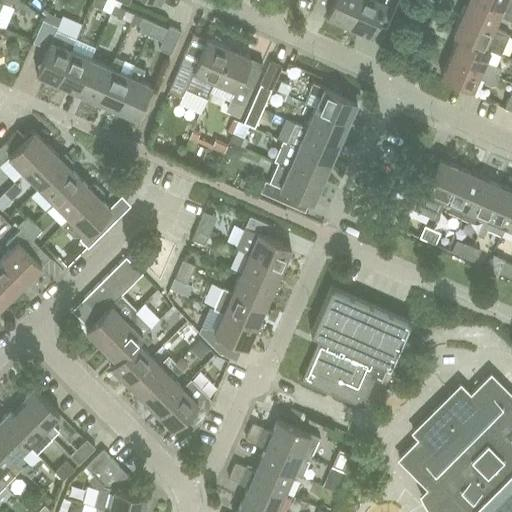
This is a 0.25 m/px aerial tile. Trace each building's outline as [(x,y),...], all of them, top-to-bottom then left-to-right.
[(110,13),(115,0),(91,0),(90,4),(110,13)] [(130,21),(133,13),(118,6),(121,1),(118,0),(115,0),(110,13),(130,21)] [(332,0),(326,14),(348,24),(358,0),(332,0)] [(397,0),(358,0),(348,24),(370,34),(375,22),(386,27),(397,0)] [(511,11),(485,0),(466,0),(461,13),(492,27),(497,15),(511,21),(511,11)] [(511,0),(485,0),(511,11),(511,0)] [(64,10),(61,23),(79,28),(82,15),(64,10)] [(153,22),(133,13),(130,21),(149,30),(153,22)] [(487,38),(492,27),(461,13),(452,33),(458,35),(489,49),(500,54),(504,45),(487,38)] [(56,82),(70,49),(75,39),(55,30),(57,25),(42,19),(32,41),(47,48),(36,73),(56,82)] [(170,53),(180,30),(168,25),(159,48),(170,53)] [(484,60),(489,49),(458,35),(449,55),(497,76),(501,67),(484,60)] [(208,93),(228,46),(207,37),(196,62),(182,56),(169,86),(183,92),(187,84),(208,93)] [(250,56),(228,46),(208,93),(208,94),(215,80),(234,89),(227,106),(241,112),(252,86),(239,80),(250,56)] [(76,90),(90,57),(70,49),(56,82),(76,90)] [(115,108),(130,75),(119,70),(124,59),(114,55),(110,66),(96,99),(115,108)] [(497,76),(449,55),(441,75),(472,89),(477,77),(493,84),(497,76)] [(96,99),(110,66),(90,57),(76,90),(96,99)] [(269,60),(259,83),(272,88),(282,65),(269,60)] [(134,65),(130,75),(115,108),(136,117),(150,84),(141,79),(145,70),(134,65)] [(319,96),(314,106),(347,121),(356,101),(312,81),(308,91),(319,96)] [(255,95),(251,102),(262,107),(266,100),(255,95)] [(259,115),(262,107),(251,102),(248,110),(259,115)] [(339,141),(347,121),(314,106),(306,126),(339,141)] [(339,141),(306,126),(295,121),(286,141),(297,146),(330,160),(339,141)] [(23,171),(49,145),(33,130),(15,148),(6,140),(0,145),(0,163),(8,156),(23,171)] [(230,142),(245,149),(248,141),(233,135),(230,142)] [(39,186),(69,156),(64,152),(63,154),(62,153),(58,153),(57,154),(49,145),(23,171),(39,186)] [(321,180),(330,160),(297,146),(288,166),(321,180)] [(54,201),(79,176),(71,168),(72,167),(72,163),(71,162),(73,160),(69,156),(39,186),(54,201)] [(442,204),(459,166),(439,157),(429,179),(418,174),(407,197),(411,205),(437,217),(441,208),(442,204)] [(321,180),(288,166),(277,161),(269,181),(265,179),(260,191),(282,201),(287,190),(312,201),(321,180)] [(465,207),(479,175),(459,166),(442,204),(448,207),(452,207),(454,202),(465,207)] [(485,216),(499,184),(479,175),(465,207),(479,214),(477,218),(479,221),(482,222),(485,216)] [(69,217),(99,187),(95,183),(93,184),(88,183),(87,184),(79,176),(54,201),(69,217)] [(501,234),(511,208),(511,189),(499,184),(485,216),(482,222),(477,233),(485,237),(489,228),(501,234)] [(115,219),(106,211),(110,207),(102,198),(102,193),(103,191),(99,187),(69,217),(61,224),(72,235),(77,235),(78,234),(81,236),(79,238),(87,246),(115,219)] [(11,198),(4,192),(0,196),(0,206),(1,208),(11,198)] [(207,207),(202,223),(214,227),(211,235),(225,240),(230,225),(217,220),(220,211),(207,207)] [(511,208),(501,234),(502,234),(506,225),(511,227),(511,208)] [(24,231),(34,221),(27,214),(17,224),(20,227),(24,231)] [(249,215),(244,226),(236,246),(281,266),(290,246),(266,235),(271,224),(249,215)] [(41,228),(34,221),(24,231),(31,238),(41,228)] [(427,239),(432,227),(424,224),(419,235),(427,239)] [(37,261),(45,253),(31,238),(24,231),(20,227),(5,242),(10,247),(1,256),(25,280),(41,265),(37,261)] [(440,230),(432,227),(427,239),(435,242),(440,230)] [(204,244),(208,234),(195,228),(191,238),(204,244)] [(467,256),(472,245),(465,241),(459,253),(467,256)] [(480,248),(472,245),(467,256),(475,260),(480,248)] [(277,277),(281,266),(236,246),(235,247),(248,252),(240,272),(279,288),(281,283),(279,282),(279,281),(278,277),(277,277)] [(125,255),(117,264),(134,281),(142,272),(125,255)] [(25,280),(1,256),(0,257),(0,285),(10,295),(25,280)] [(182,259),(178,268),(191,274),(195,264),(182,259)] [(507,274),(511,262),(504,259),(499,270),(507,274)] [(134,281),(117,264),(108,272),(125,289),(134,281)] [(187,283),(191,274),(178,268),(174,277),(187,283)] [(125,289),(108,272),(100,281),(117,298),(120,294),(125,289)] [(276,294),(279,288),(240,272),(231,291),(264,305),(269,295),(270,296),(274,294),(274,293),(276,294)] [(101,344),(135,311),(136,310),(120,294),(117,298),(100,281),(91,289),(108,306),(100,315),(99,315),(85,329),(101,344)] [(0,305),(10,295),(0,285),(0,305)] [(389,366),(409,321),(409,320),(330,286),(310,332),(321,336),(302,378),(358,402),(360,403),(373,375),(380,378),(386,365),(389,366)] [(261,317),(259,316),(264,305),(231,291),(222,287),(213,308),(222,311),(261,328),(264,323),(261,322),(262,321),(261,317)] [(108,306),(91,289),(83,298),(99,315),(100,315),(108,306)] [(116,360),(145,332),(144,332),(150,326),(142,318),(135,311),(101,344),(116,359),(116,360)] [(259,333),(261,328),(222,311),(214,331),(201,325),(198,331),(218,352),(221,353),(228,338),(246,346),(251,335),(253,335),(256,333),(257,333),(259,333)] [(126,381),(151,355),(143,348),(152,339),(145,332),(116,360),(116,359),(110,365),(126,381)] [(141,396),(175,362),(168,355),(159,364),(151,355),(126,381),(141,396)] [(157,412),(182,386),(173,378),(182,369),(175,362),(141,396),(157,412)] [(511,511),(511,394),(490,373),(470,393),(460,383),(410,432),(417,439),(396,459),(426,489),(419,496),(422,502),(426,507),(429,511),(511,511)] [(204,416),(212,399),(190,377),(182,386),(157,412),(172,427),(181,418),(192,428),(204,416)] [(27,399),(20,406),(52,437),(58,430),(50,422),(59,413),(33,387),(24,396),(27,399)] [(89,431),(103,414),(87,402),(74,419),(89,431)] [(52,437),(20,406),(13,412),(10,410),(2,418),(28,444),(36,435),(45,444),(52,437)] [(28,444),(2,418),(0,419),(0,446),(21,468),(30,477),(37,470),(19,452),(28,444)] [(318,436),(310,432),(277,418),(271,430),(252,422),(248,429),(310,456),(318,436)] [(310,456),(248,429),(245,437),(264,446),(259,458),(301,476),(310,456)] [(78,463),(95,446),(86,438),(69,455),(78,463)] [(21,468),(0,446),(0,477),(6,483),(14,474),(21,468)] [(93,474),(110,457),(102,448),(85,465),(93,474)] [(102,482),(119,465),(110,457),(93,474),(102,482)] [(283,492),(292,472),(301,476),(259,458),(254,470),(235,461),(231,469),(283,492)] [(115,486),(127,473),(119,465),(102,482),(115,486)] [(283,492),(231,469),(228,477),(247,485),(242,497),(275,511),(283,492)] [(139,494),(142,482),(134,480),(127,473),(115,486),(102,482),(96,506),(100,507),(108,509),(120,511),(144,511),(146,507),(142,506),(145,496),(139,494)] [(389,485),(371,499),(379,511),(398,497),(389,485)] [(275,511),(242,497),(235,511),(275,511)]
